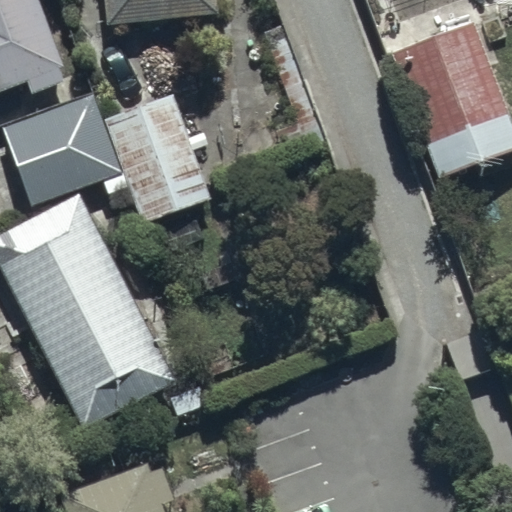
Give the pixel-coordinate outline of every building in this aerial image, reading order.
[(63,73),(35,0),(0,0),(0,93),(26,84),(31,96),(63,84),(59,74),(63,73)] [(215,16),(213,0),(98,0),(102,28),(215,16)] [(511,142),(470,29),(389,60),(434,180),(511,150),(511,142)] [(86,98),(0,129),(32,207),(95,182),(102,200),(127,190),(140,224),(207,197),(167,99),(98,128),(86,98)] [(78,195),(0,233),(0,270),(76,431),(170,386),(78,195)] [(141,468),(55,496),(60,511),(162,511),(160,507),(171,503),(161,475),(145,480),(141,468)]
